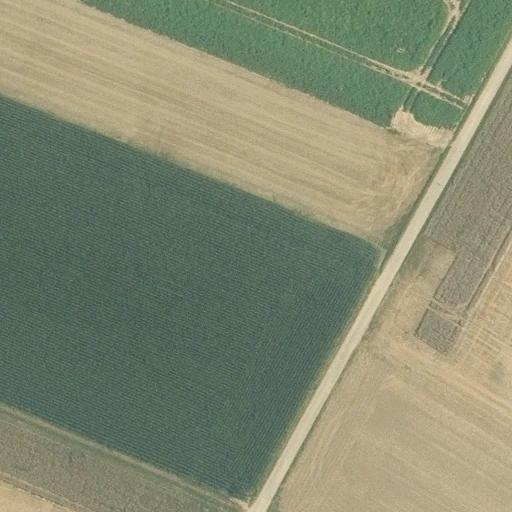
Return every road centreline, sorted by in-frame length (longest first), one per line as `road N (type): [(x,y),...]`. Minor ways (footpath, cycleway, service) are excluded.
road 1 (track): [(256,511),(511,52)]
road 2 (track): [(237,511),(0,415)]
